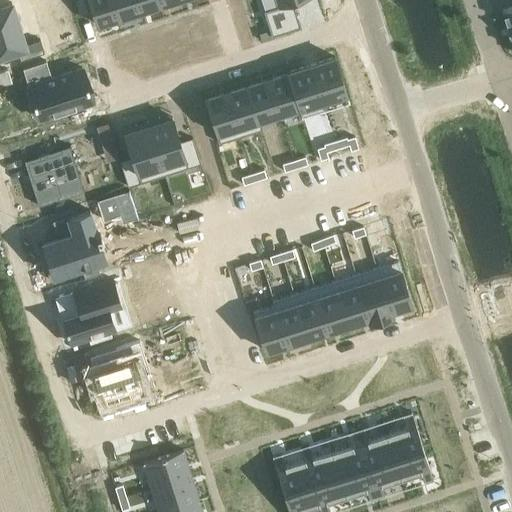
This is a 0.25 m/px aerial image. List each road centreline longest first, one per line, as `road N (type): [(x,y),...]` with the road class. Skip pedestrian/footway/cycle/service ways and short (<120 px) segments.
road 1 (residential): [(0,189),(80,438),(463,316)]
road 2 (residential): [(366,21),(117,98),(98,43)]
road 3 (unclassified): [(463,316),(366,21)]
road 4 (unclassified): [(511,469),(463,316)]
